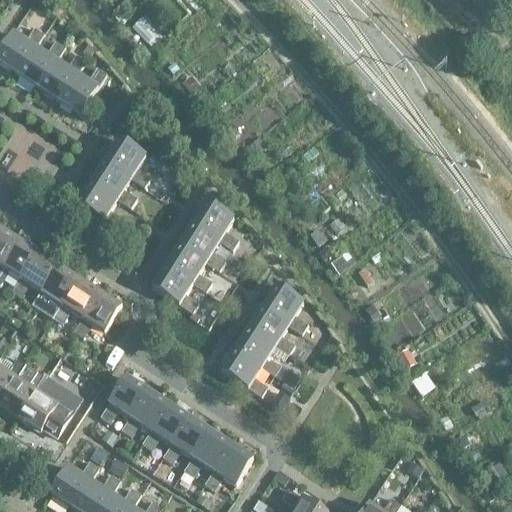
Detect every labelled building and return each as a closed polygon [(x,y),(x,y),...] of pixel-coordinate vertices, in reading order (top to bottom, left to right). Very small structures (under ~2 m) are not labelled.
[(125,2),(118,9),(127,17),(133,9),(125,2)] [(175,2),(167,10),(180,23),(189,15),(175,2)] [(118,10),(110,17),(118,24),(125,17),(118,10)] [(145,19),(132,30),(147,45),(159,35),(145,19)] [(0,57),(0,67),(18,79),(35,53),(44,39),(35,33),(26,46),(13,38),(0,57)] [(18,79),(39,93),(56,66),(65,52),(56,47),(47,60),(35,53),(18,79)] [(82,52),(90,58),(93,53),(86,47),(82,52)] [(39,93),(60,106),(77,79),(86,66),(77,60),(68,74),(56,66),(39,93)] [(174,66),(167,71),(173,77),(179,72),(174,66)] [(228,77),(223,72),(217,77),(222,83),(228,77)] [(60,106),(77,117),(81,119),(107,79),(98,74),(89,87),(77,79),(60,106)] [(191,80),(182,87),(193,99),(202,91),(191,80)] [(217,99),(209,106),(215,113),(223,107),(217,99)] [(232,127),(223,134),(231,143),(239,136),(232,127)] [(259,141),(249,150),(256,159),(267,150),(259,141)] [(104,165),(131,183),(144,192),(150,183),(137,174),(145,161),(118,143),(104,165)] [(314,150),(301,160),(306,165),(319,156),(314,150)] [(91,186),(117,204),(131,212),(137,203),(123,194),(131,183),(104,165),(91,186)] [(310,172),(306,168),(297,176),(301,180),(310,172)] [(283,185),(277,178),(273,183),(279,190),(283,185)] [(77,207),(118,233),(123,224),(109,215),(117,204),(91,186),(77,207)] [(192,229),(219,246),(232,255),(238,246),(225,237),(234,223),(207,206),(192,229)] [(342,230),(335,221),(329,226),(336,235),(342,230)] [(179,250),(206,267),(219,276),(224,267),(211,259),(219,246),(192,229),(179,250)] [(332,237),(326,229),(323,232),(329,240),(332,237)] [(0,266),(16,242),(0,232),(0,266)] [(310,238),(310,239),(318,250),(325,244),(318,233),(317,233),(310,238)] [(0,286),(7,275),(19,283),(36,256),(16,242),(0,266),(0,286)] [(179,250),(165,271),(192,288),(205,297),(211,288),(198,279),(206,267),(179,250)] [(324,253),(319,256),(324,264),(329,260),(324,253)] [(28,288),(40,296),(58,269),(36,256),(19,283),(11,296),(20,302),(28,288)] [(49,302),(61,309),(78,282),(58,269),(40,296),(32,309),(41,315),(49,302)] [(192,288),(165,271),(152,291),(192,317),(197,308),(184,300),(192,288)] [(365,271),(358,276),(367,289),(374,285),(365,271)] [(70,315),(82,323),(99,296),(78,282),(61,309),(52,323),(61,328),(70,315)] [(283,282),(277,290),(287,297),(293,289),(283,282)] [(262,313),(288,330),(302,339),(308,331),(294,322),(303,307),(287,297),(277,290),(262,313)] [(99,296),(82,323),(73,336),(82,342),(91,328),(104,337),(122,310),(99,296)] [(367,312),(365,313),(373,324),(381,318),(372,307),(367,312)] [(249,334),(275,351),(288,360),(294,351),(280,342),(288,330),(262,313),(249,334)] [(235,355),(261,372),(275,381),(281,372),(267,363),(275,351),(249,334),(235,355)] [(2,340),(0,343),(0,353),(4,356),(11,345),(2,340)] [(65,351),(60,360),(67,364),(72,356),(65,351)] [(408,352),(397,359),(405,373),(416,367),(408,352)] [(222,375),(262,400),(267,392),(253,384),(261,372),(235,355),(222,375)] [(0,361),(0,407),(24,370),(15,363),(12,368),(1,360),(0,361)] [(0,407),(0,410),(19,422),(45,383),(24,370),(0,407)] [(288,372),(280,383),(294,392),(300,381),(288,372)] [(424,376),(412,385),(422,400),(435,391),(424,376)] [(118,413),(130,421),(147,395),(126,381),(101,422),(109,427),(118,413)] [(45,383),(19,422),(41,436),(43,433),(57,441),(80,405),(67,396),(45,382),(45,383)] [(139,427),(150,435),(168,408),(147,395),(130,421),(122,435),(130,440),(139,427)] [(279,395),(270,409),(281,416),(290,402),(279,395)] [(484,403),(471,411),(476,420),(490,412),(488,409),(485,404),(484,403)] [(159,440),(172,448),(189,422),(168,408),(150,435),(139,453),(147,458),(159,440)] [(441,422),(440,423),(446,433),(453,429),(447,418),(446,419),(441,422)] [(180,454),(192,462),(210,435),(189,422),(172,448),(163,462),(171,467),(180,454)] [(103,443),(111,448),(116,440),(108,435),(103,443)] [(201,467),(213,475),(230,449),(210,435),(192,462),(184,475),(192,481),(201,467)] [(464,438),(455,443),(460,453),(470,447),(464,438)] [(230,449),(213,475),(205,489),(213,494),(222,481),(236,490),(253,464),(230,449)] [(94,465),(100,469),(108,457),(99,451),(91,463),(94,465)] [(116,461),(109,473),(122,481),(129,470),(116,461)] [(411,465),(407,473),(418,481),(423,473),(411,465)] [(51,498),(73,511),(91,486),(100,471),(91,466),(83,480),(69,471),(51,498)] [(500,467),(482,477),(494,496),(511,485),(500,467)] [(279,475),(274,482),(284,489),(289,482),(279,475)] [(73,511),(103,511),(112,499),(121,485),(112,480),(103,493),(91,486),(73,511)] [(103,511),(132,511),(141,498),(133,493),(124,507),(112,499),(103,511)] [(295,511),(294,511),(317,511),(288,493),(282,503),(295,511)]
